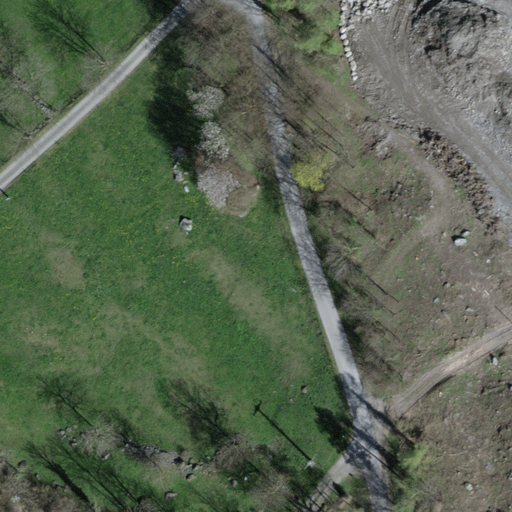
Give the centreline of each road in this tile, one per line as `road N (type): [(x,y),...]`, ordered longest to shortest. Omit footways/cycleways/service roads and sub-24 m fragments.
road 1 (unclassified): [(381,511),(367,436),(276,133),(253,0)]
road 2 (unclassified): [(0,182),(192,0)]
